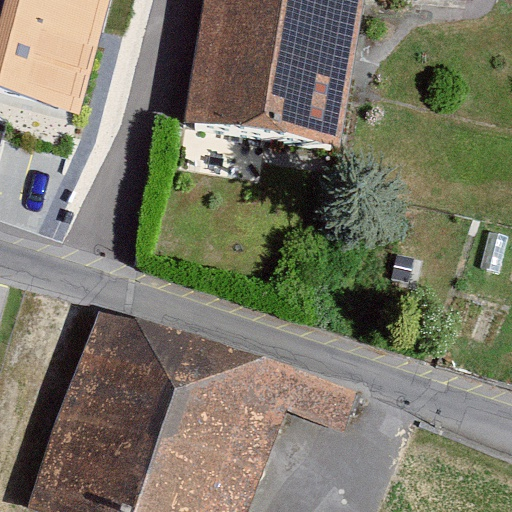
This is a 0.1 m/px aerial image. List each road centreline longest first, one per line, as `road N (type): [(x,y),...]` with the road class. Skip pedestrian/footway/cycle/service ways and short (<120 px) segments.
road 1 (residential): [(0,258),(139,298),(511,429)]
road 2 (unknown): [(97,264),(126,107),(174,0)]
road 3 (unknown): [(407,392),(295,511)]
